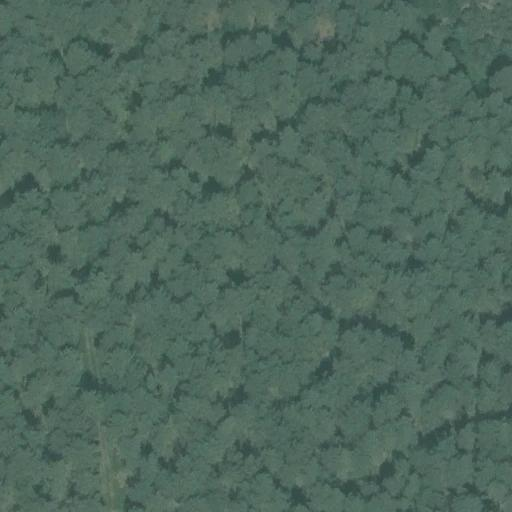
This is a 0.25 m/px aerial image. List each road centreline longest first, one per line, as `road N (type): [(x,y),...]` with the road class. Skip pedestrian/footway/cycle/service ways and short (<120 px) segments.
road 1 (track): [(49,0),(117,511)]
road 2 (track): [(213,511),(511,199)]
road 3 (track): [(334,511),(511,434)]
